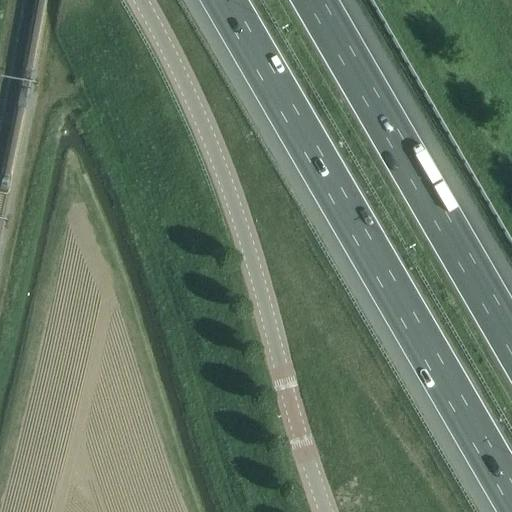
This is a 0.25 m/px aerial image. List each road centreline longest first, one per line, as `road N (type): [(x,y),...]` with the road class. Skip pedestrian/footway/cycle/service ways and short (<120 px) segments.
road 1 (motorway): [(217,0),(511,511)]
road 2 (secondary): [(325,511),(215,156),(137,0)]
road 3 (motorway): [(511,356),(307,0)]
road 4 (unknown): [(0,216),(45,0)]
